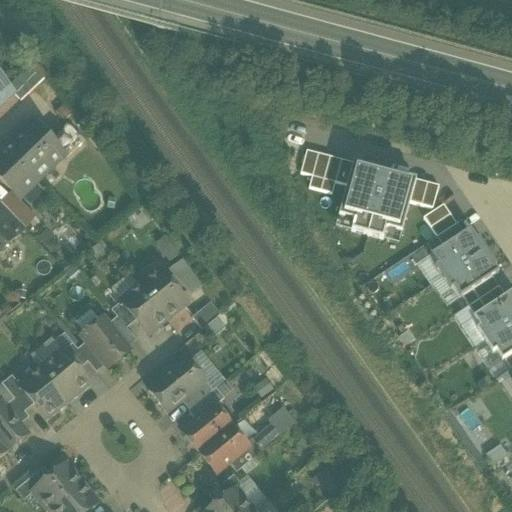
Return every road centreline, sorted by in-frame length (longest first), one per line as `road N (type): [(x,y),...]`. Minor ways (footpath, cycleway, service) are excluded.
road 1 (primary): [(156,0),(511,94)]
road 2 (unknown): [(317,131),(511,210)]
road 3 (residential): [(121,486),(76,432),(119,399),(160,454)]
